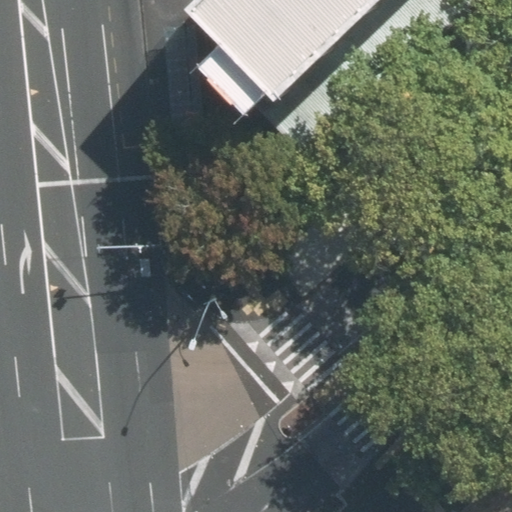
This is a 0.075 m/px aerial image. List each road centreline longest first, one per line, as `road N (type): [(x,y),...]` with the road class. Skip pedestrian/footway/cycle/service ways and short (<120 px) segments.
road 1 (secondary): [(58,400),(22,0)]
road 2 (tertiary): [(58,400),(231,380),(307,355),(432,291)]
road 3 (tertiary): [(432,291),(351,403),(236,511)]
